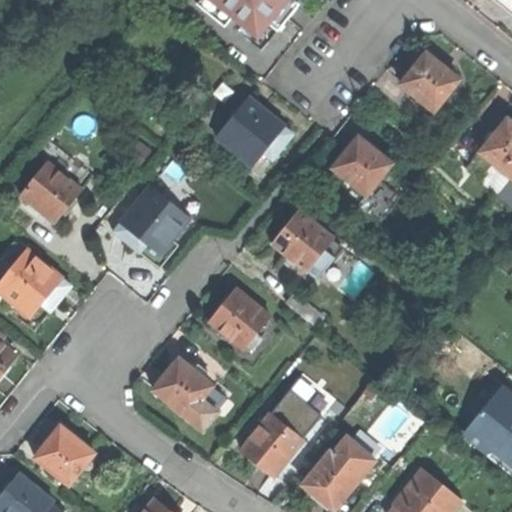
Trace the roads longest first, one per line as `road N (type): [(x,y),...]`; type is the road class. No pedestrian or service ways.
road 1 (track): [(143,0),(0,177)]
road 2 (residential): [(94,361),(124,423),(248,511)]
road 3 (residential): [(212,249),(159,318),(94,361)]
